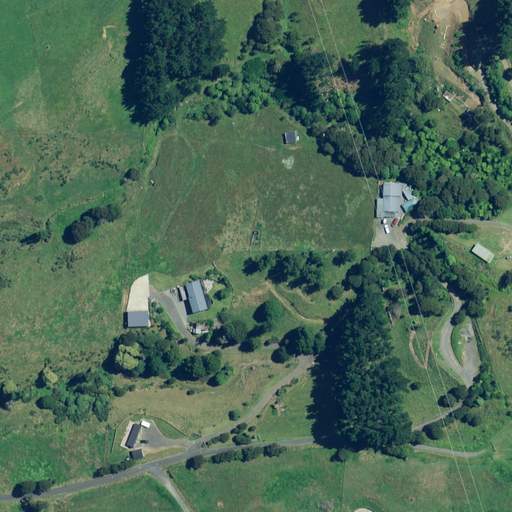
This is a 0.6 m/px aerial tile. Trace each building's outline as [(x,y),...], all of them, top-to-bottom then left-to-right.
[(295,142),(294,132),(284,134),(286,144),(295,142)] [(395,213),(399,213),(399,205),(401,205),(401,196),(401,184),(383,184),(383,199),(377,199),(376,217),(395,217),(395,213)] [(403,192),(409,201),(402,205),(405,211),(419,203),(417,199),(411,187),(403,192)] [(494,256),(477,244),(472,252),(488,263),(494,256)] [(206,309),(198,282),(185,285),(189,297),(188,298),(193,314),(206,309)] [(187,301),(185,295),(186,295),(184,291),(183,291),(182,288),(178,289),(183,302),(187,301)]
